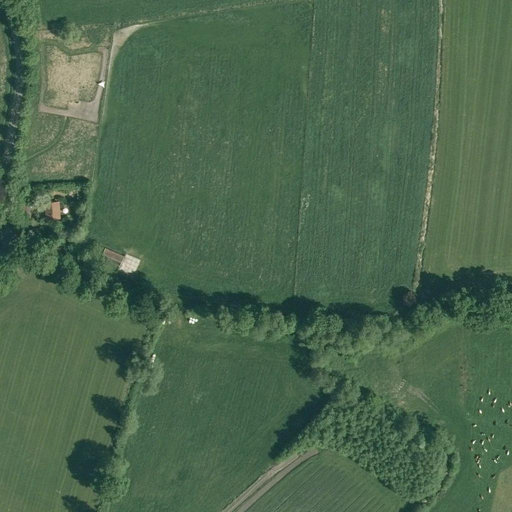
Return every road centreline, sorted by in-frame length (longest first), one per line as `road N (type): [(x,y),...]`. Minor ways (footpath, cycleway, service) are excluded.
road 1 (track): [(4,251),(77,251),(199,302),(297,316)]
road 2 (unclassified): [(0,256),(20,73),(6,0)]
